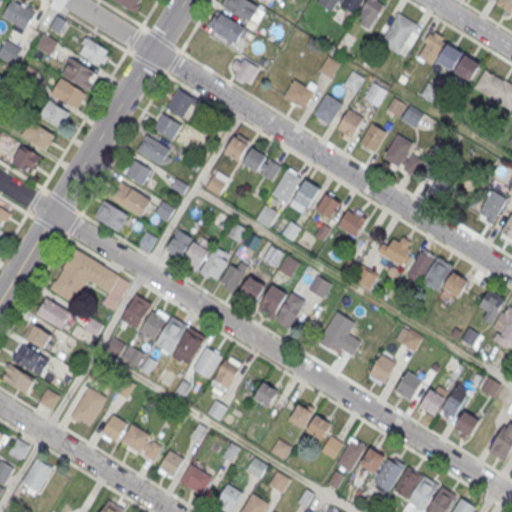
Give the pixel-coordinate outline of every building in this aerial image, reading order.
[(26,31),(36,14),(12,0),(11,0),(1,17),(26,31)] [(142,0),(134,13),(112,0),(142,0)] [(251,0),(258,4),(249,21),(222,5),(224,0),(251,0)] [(336,5),(354,15),(362,0),(318,0),(317,2),(333,11),(336,5)] [(370,29),(387,2),(383,0),(368,0),(356,20),(370,29)] [(511,14),(511,11),(511,0),(499,0),(497,5),(511,14)] [(245,25),(235,41),(208,25),(218,9),(245,25)] [(398,53),(417,25),(400,13),(380,41),(398,53)] [(49,28),(59,35),(67,23),(57,16),(49,28)] [(36,47),(51,55),(58,42),(43,34),(36,47)] [(112,51),(85,38),(77,55),(104,68),(112,51)] [(21,50),(7,40),(0,50),(0,56),(11,64),(21,50)] [(447,43),(438,60),(453,69),(462,52),(447,43)] [(465,54),(455,71),(470,80),(480,63),(465,54)] [(231,63),(238,85),(259,79),(251,56),(231,63)] [(331,78),(341,63),(328,56),(319,71),(331,78)] [(89,90),(98,73),(70,59),(61,76),(89,90)] [(511,108),(511,83),(505,79),(504,80),(485,68),(474,87),(511,110),(511,108)] [(364,78),(353,71),(344,85),(356,92),(364,78)] [(51,94),(78,110),(87,94),(60,78),(51,94)] [(294,78),(284,99),(305,109),(316,88),(294,78)] [(364,98),(377,106),(386,91),(373,83),(364,98)] [(196,101),(177,89),(165,108),(184,120),(196,101)] [(327,93),(314,115),(329,124),(342,103),(327,93)] [(61,128),(70,113),(47,99),(38,115),(61,128)] [(349,108),(336,129),(351,138),(364,117),(349,108)] [(182,126),(162,114),(153,128),(172,141),(182,126)] [(22,134),(47,151),(57,137),(31,120),(22,134)] [(372,122),(359,143),(374,152),(387,131),(372,122)] [(398,133),(384,157),(399,165),(413,142),(398,133)] [(136,152),(162,166),(171,149),(145,135),(136,152)] [(225,154),(239,162),(249,144),(234,136),(225,154)] [(43,159),(24,146),(12,163),(32,176),(43,159)] [(243,165),(273,182),(282,166),(268,158),(269,158),(252,149),(243,165)] [(124,174),(142,186),(152,171),(134,159),(124,174)] [(429,187),(451,202),(466,180),(445,165),(429,187)] [(287,168),(272,193),(286,202),(302,177),(287,168)] [(229,179),(216,171),(206,188),(220,195),(229,179)] [(306,178),(289,204),(301,211),(305,205),(307,207),(320,187),(306,178)] [(142,217),(152,200),(122,182),(111,198),(142,217)] [(508,198),(492,190),(477,217),(493,225),(508,198)] [(326,192),(316,209),(331,218),(341,201),(326,192)] [(93,216),(119,232),(130,216),(104,199),(93,216)] [(155,213),(167,221),(175,209),(163,201),(155,213)] [(265,202),(255,217),(268,225),(278,210),(265,202)] [(0,228),(2,230),(12,215),(0,207),(0,228)] [(348,209),(338,225),(355,236),(366,217),(356,210),(354,213),(348,209)] [(230,217),(218,210),(211,222),(223,229),(230,217)] [(235,219),(226,234),(239,242),(248,227),(235,219)] [(192,238),(178,229),(166,249),(180,258),(192,238)] [(197,232),(183,255),(198,264),(212,242),(197,232)] [(141,244),(151,248),(154,237),(144,234),(141,244)] [(395,239),(385,256),(400,265),(410,248),(395,239)] [(272,243),(262,258),(275,266),(285,251),(272,243)] [(214,244),(200,266),(216,276),(227,259),(221,255),(225,250),(214,244)] [(130,282),(75,249),(51,290),(74,304),(88,280),(108,293),(102,303),(113,310),(130,282)] [(287,252),(277,267),(290,275),(300,261),(287,252)] [(233,254),(219,277),(234,286),(248,264),(233,254)] [(360,262),(352,276),(369,286),(377,273),(360,262)] [(453,271),(443,287),(458,296),(468,280),(453,271)] [(318,272),(309,287),(322,295),(331,280),(318,272)] [(239,294),(255,303),(266,286),(250,276),(239,294)] [(272,282),(258,304),(273,314),(287,291),(272,282)] [(490,289),(480,305),(495,314),(505,298),(490,289)] [(135,291),(120,316),(135,325),(150,301),(135,291)] [(291,291),(274,318),(289,328),(306,300),(291,291)] [(64,331),(74,315),(47,298),(37,314),(64,331)] [(152,340),(169,315),(155,306),(139,332),(152,340)] [(511,311),(491,334),(507,349),(511,343),(511,311)] [(172,313),(155,340),(170,350),(187,323),(172,313)] [(46,350),(54,336),(31,323),(24,337),(46,350)] [(189,324),(173,351),(188,361),(205,334),(189,324)] [(396,337),(412,350),(422,338),(406,325),(396,337)] [(12,358),(41,376),(50,361),(21,343),(12,358)] [(205,344),(192,366),(207,376),(221,353),(205,344)] [(381,353),(368,373),(383,383),(396,362),(381,353)] [(224,355),(211,378),(226,387),(240,365),(224,355)] [(36,380),(10,363),(1,377),(27,394),(36,380)] [(407,370),(394,390),(409,399),(422,379),(407,370)] [(494,397),(501,384),(488,377),(481,391),(494,397)] [(263,381),(254,397),(268,406),(278,390),(263,381)] [(88,384),(107,395),(90,423),(80,417),(78,420),(70,414),(88,384)] [(51,409),(60,396),(48,387),(39,401),(51,409)] [(430,388),(419,405),(434,414),(445,397),(430,388)] [(208,411),(219,419),(227,407),(216,399),(208,411)] [(297,402),(287,419),(302,427),(312,411),(297,402)] [(465,409),(454,427),(469,436),(480,419),(465,409)] [(127,421),(113,412),(101,430),(102,431),(100,434),(109,440),(111,437),(115,439),(127,421)] [(316,414),(306,430),(321,439),(331,422),(316,414)] [(155,462),(166,444),(131,423),(120,442),(155,462)] [(30,444),(17,437),(8,453),(22,460),(30,444)] [(332,457),(342,445),(333,437),(323,449),(332,457)] [(336,463),(350,472),(366,446),(353,438),(336,463)] [(290,446),(278,439),(272,451),(284,457),(290,446)] [(370,447),(360,463),(375,472),(385,456),(370,447)] [(173,478),(185,459),(170,450),(158,469),(173,478)] [(246,469),(259,477),(268,464),(254,456),(246,469)] [(40,494),(54,467),(36,457),(21,484),(40,494)] [(385,494),(406,468),(392,457),(372,483),(385,494)] [(0,482),(5,485),(15,466),(1,458),(0,459),(0,482)] [(180,482),(202,495),(213,477),(192,464),(180,482)] [(439,484),(409,466),(393,492),(423,510),(439,484)] [(282,492),(290,479),(278,471),(270,484),(282,492)] [(228,483),(218,499),(233,508),(243,491),(228,483)] [(426,511),(446,511),(457,495),(442,486),(426,511)] [(261,511),(268,501),(252,491),(238,511),(261,511)] [(106,501),(99,511),(120,511),(121,511),(106,501)]
